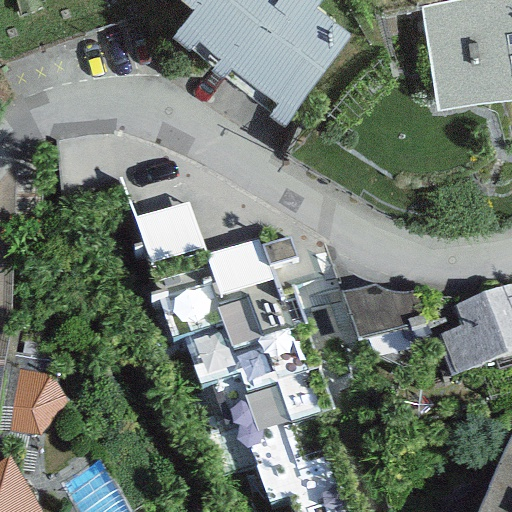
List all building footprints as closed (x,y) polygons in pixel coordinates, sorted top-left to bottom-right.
[(309,0),(197,0),(179,23),(282,104),(341,29),(307,2),(309,0)] [(511,0),(470,0),(421,8),(437,107),(511,94),(511,0)] [(189,221),(138,239),(222,479),(255,467),(270,510),(294,501),(298,511),(345,511),(328,464),(301,474),(286,430),(313,421),(254,253),(206,270),(189,221)] [(374,292),(344,302),(360,347),(428,322),(418,296),(398,298),(374,292)] [(511,359),(511,308),(509,299),(456,317),(462,335),(440,342),(453,380),(511,359)] [(46,381),(21,377),(9,434),(38,440),(69,410),(46,381)] [(511,511),(511,451),(487,511),(511,511)] [(92,511),(140,511),(105,457),(71,480),(92,511)] [(36,511),(9,463),(0,467),(0,511),(36,511)]
